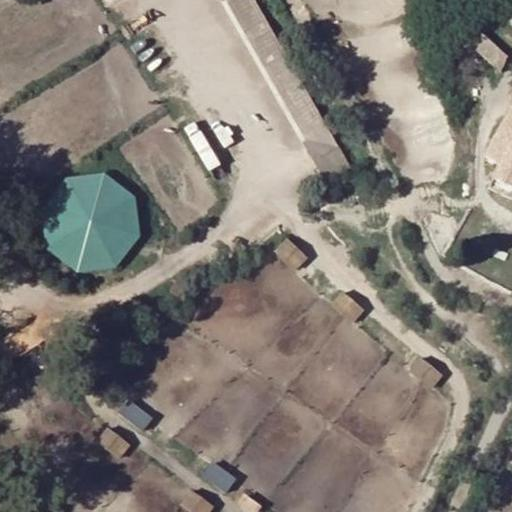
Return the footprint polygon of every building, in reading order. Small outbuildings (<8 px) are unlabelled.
[(346,171),(262,0),(230,0),(320,183),(346,171)] [(510,56),(463,15),(452,28),(499,69),(510,56)] [(501,171),(511,176),(511,113),(491,152),(507,160),(501,171)] [(41,210),(45,248),(77,273),(118,268),(141,236),(135,199),(104,174),(64,179),(41,210)] [(427,356),(413,366),(428,387),(442,378),(427,356)]
